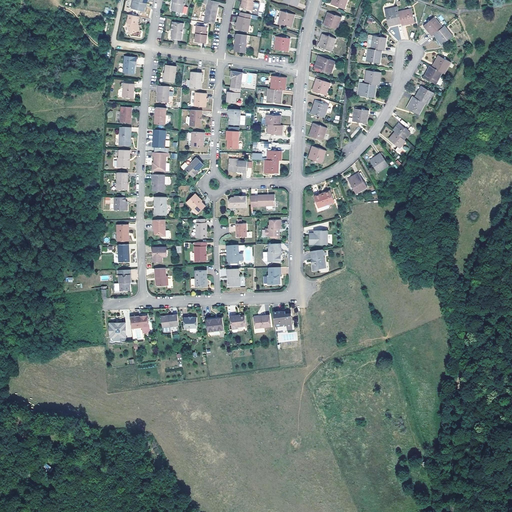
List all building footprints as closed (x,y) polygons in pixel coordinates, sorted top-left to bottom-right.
[(147,0),(134,0),(135,1),(134,0),(131,8),(143,12),(144,7),(145,4),(147,4),(148,0),(147,0)] [(205,0),(203,22),(214,24),(214,19),(213,19),(213,15),(215,16),(216,8),(214,7),(215,1),(209,0),(205,0)] [(252,1),(252,0),(243,0),(241,8),(251,11),(254,2),(252,1)] [(348,0),(331,0),(330,4),(345,10),(348,0)] [(182,13),(184,5),(179,5),(174,4),(174,5),(172,5),(171,10),(182,13)] [(399,12),(398,7),(385,10),(388,26),(401,23),(399,12)] [(411,10),(399,12),(401,23),(402,25),(414,22),(411,10)] [(250,18),(251,14),(240,12),(239,15),(238,15),(237,22),(235,21),(235,25),(236,25),(235,28),(248,31),(249,25),(251,18),(250,18)] [(294,15),(282,12),(278,24),(291,27),(294,15)] [(341,17),(328,13),(324,26),(337,30),(341,17)] [(138,17),(128,15),(126,24),(127,34),(138,32),(138,28),(137,26),(136,27),(136,24),(137,23),(138,17)] [(453,36),(445,26),(443,28),(435,17),(424,26),(432,36),(434,35),(442,45),(453,36)] [(170,38),(181,40),(182,34),(180,34),(181,28),(182,28),(183,23),(172,21),(170,30),(171,31),(173,31),(172,34),(171,34),(170,38)] [(206,33),(207,28),(197,26),(196,34),(196,42),(206,44),(207,36),(206,36),(206,33)] [(245,43),(246,35),(236,33),(235,42),(237,42),(235,51),(245,52),(246,43),(245,43)] [(336,39),(323,35),(320,47),(332,51),(336,39)] [(287,52),(290,39),(276,36),(274,49),(287,52)] [(372,36),(371,49),(381,50),(384,51),(385,38),(372,36)] [(371,49),(368,49),(366,62),(380,63),(381,50),(371,49)] [(123,65),(122,75),(133,76),(134,68),(133,68),(133,66),(135,66),(136,66),(136,65),(137,60),(137,59),(124,57),(123,65)] [(335,62),(320,57),(316,70),(331,75),(335,62)] [(439,57),(432,68),(442,73),(444,74),(450,63),(439,57)] [(430,67),(424,78),(435,85),(442,73),(432,68),(430,67)] [(165,77),(164,84),(174,85),(176,69),(166,68),(164,76),(165,77)] [(367,70),(365,84),(376,85),(378,86),(380,73),(367,70)] [(232,79),(231,88),(230,87),(229,92),(227,92),(225,102),(240,104),(241,89),(243,73),(231,71),(230,76),(233,77),(232,79)] [(189,88),(199,89),(200,82),(201,82),(202,73),(191,72),(189,88)] [(273,76),(271,89),(282,90),(285,91),(286,78),(273,76)] [(331,84),(318,79),(314,92),(326,96),(331,84)] [(131,92),(132,92),(133,85),(123,83),(121,98),(132,99),(132,94),(131,94),(131,92)] [(374,98),(376,85),(365,84),(360,83),(358,96),(374,98)] [(169,87),(156,86),(156,90),(158,90),(157,102),(168,103),(169,87)] [(425,104),(427,105),(433,93),(421,87),(415,98),(425,104)] [(282,90),(271,89),(269,89),(268,102),(281,103),(282,90)] [(204,98),(204,93),(195,92),(194,106),(205,108),(205,102),(206,98),(204,98)] [(418,115),(425,104),(415,98),(413,97),(407,109),(418,115)] [(329,106),(317,102),(313,114),(325,118),(329,106)] [(129,116),(130,116),(131,108),(121,107),(119,122),(130,123),(130,119),(128,119),(129,116)] [(165,117),(165,108),(154,108),(154,124),(164,125),(165,117)] [(241,125),(242,110),(229,109),(229,115),(231,115),(230,120),(230,125),(241,125)] [(365,124),(368,111),(355,109),(352,121),(365,124)] [(202,111),(190,110),(190,117),(189,125),(201,126),(201,121),(199,121),(199,116),(201,116),(202,111)] [(269,125),(280,125),(280,116),(267,115),(266,125),(269,125)] [(327,129),(315,124),(310,137),(323,141),(327,129)] [(399,124),(393,131),(395,133),(389,140),(398,148),(395,151),(401,156),(404,153),(400,149),(406,142),(404,140),(410,133),(416,138),(419,134),(411,127),(407,131),(399,124)] [(263,134),(262,142),(269,143),(270,134),(282,135),(282,126),(280,125),(269,125),(268,134),(263,134)] [(129,138),(130,128),(119,128),(117,146),(128,147),(129,141),(127,141),(128,138),(129,138)] [(164,149),(165,131),(152,130),(152,134),(154,134),(154,148),(164,149)] [(239,142),(239,131),(227,131),(226,140),(228,140),(227,148),(238,149),(239,142)] [(204,141),(204,133),(191,132),(191,146),(205,147),(205,141),(204,141)] [(267,161),(278,161),(281,161),(281,152),(269,151),(269,143),(262,142),(262,151),(267,151),(267,161)] [(326,151),(314,147),(309,159),(322,163),(326,151)] [(129,159),(129,151),(117,150),(117,158),(116,158),(116,168),(126,169),(126,159),(129,159)] [(167,157),(167,153),(152,153),(151,157),(153,157),(153,163),(153,166),(151,166),(151,172),(164,172),(164,157),(167,157)] [(377,173),(388,165),(380,154),(370,162),(377,173)] [(197,171),(203,165),(195,158),(188,166),(185,163),(181,167),(181,168),(183,171),(184,170),(193,178),(197,174),(196,173),(197,171)] [(246,161),(238,160),(238,159),(228,158),(228,168),(230,169),(237,170),(237,171),(246,172),(246,161)] [(277,174),(278,161),(267,161),(265,160),(264,173),(277,174)] [(126,191),(127,173),(116,173),(116,191),(126,191)] [(366,188),(359,173),(347,179),(355,194),(366,188)] [(164,176),(151,175),(151,179),(152,180),(152,184),(153,184),(153,186),(152,186),(152,191),(164,192),(164,176)] [(336,200),(331,188),(325,190),(325,192),(321,193),(319,192),(315,194),(320,206),(336,200)] [(200,201),(200,198),(196,193),(187,203),(195,211),(196,210),(199,213),(206,206),(202,202),(200,201)] [(257,197),(250,197),(251,208),(258,208),(258,207),(275,206),(274,195),(268,195),(268,197),(262,197),(262,196),(257,196),(257,197)] [(247,208),(246,196),(238,196),(238,198),(234,198),(230,198),(228,200),(229,209),(247,208)] [(124,202),(124,198),(113,198),(113,211),(126,211),(126,205),(124,205),(124,202)] [(166,216),(166,198),(154,198),(154,206),(155,206),(155,210),(154,210),(154,214),(155,215),(166,216)] [(207,238),(206,222),(205,222),(205,218),(198,219),(198,222),(196,222),(196,239),(207,238)] [(165,232),(164,220),(152,220),(152,228),(153,228),(153,232),(153,235),(157,235),(160,235),(160,237),(165,237),(165,232)] [(275,238),(280,238),(280,233),(280,229),(282,229),(282,220),(271,220),(271,225),(269,225),(270,229),(266,229),(267,236),(271,236),(275,236),(275,238)] [(247,237),(246,224),(236,224),(237,238),(247,237)] [(125,234),(127,234),(127,225),(115,225),(115,242),(125,242),(125,234)] [(320,233),(317,233),(310,233),(310,245),(328,245),(328,236),(327,236),(327,231),(320,231),(320,233)] [(207,246),(207,243),(196,243),(196,247),(195,247),(195,262),(207,262),(206,247),(207,246)] [(282,243),(271,244),(271,251),(269,251),(269,261),(282,261),(282,255),(280,255),(280,252),(282,251),(283,251),(282,243)] [(128,253),(128,245),(116,245),(117,263),(127,263),(128,261),(128,257),(127,257),(127,253),(128,253)] [(239,261),(238,245),(226,245),(227,254),(228,254),(228,256),(227,256),(227,261),(229,262),(239,261)] [(161,253),(165,253),(165,246),(152,247),(152,261),(161,261),(161,256),(161,253)] [(325,258),(324,250),(312,251),(313,264),(312,264),(313,271),(320,270),(320,269),(325,268),(324,263),(326,262),(326,258),(325,258)] [(283,274),(283,267),(270,267),(270,274),(269,274),(269,284),(282,284),(282,278),(281,278),(281,274),(283,274)] [(165,277),(164,268),(154,269),(154,278),(156,278),(156,282),(154,282),(154,285),(156,287),(166,286),(166,277),(165,277)] [(239,277),(238,269),(227,269),(227,277),(228,277),(229,277),(230,280),(228,282),(228,287),(240,286),(240,277),(239,277)] [(117,270),(117,274),(118,291),(128,291),(128,282),(129,282),(129,274),(129,270),(117,270)] [(206,279),(207,279),(207,271),(195,271),(196,287),(207,287),(206,279)] [(281,311),(273,312),(274,326),(286,325),(286,326),(292,326),(290,316),(285,317),(285,314),(284,312),(281,311)] [(129,317),(130,329),(140,328),(148,327),(146,315),(129,317)] [(170,326),(178,325),(177,315),(169,315),(169,317),(165,317),(165,316),(161,316),(160,318),(162,327),(166,327),(166,328),(170,327),(170,326)] [(270,327),(269,315),(261,316),(261,318),(259,318),(258,316),(254,317),(253,318),(254,329),(270,327)] [(245,326),(244,317),(240,317),(236,318),(235,316),(230,316),(231,330),(232,332),(233,332),(237,332),(238,331),(237,327),(245,326)] [(199,329),(198,318),(193,318),(189,318),(189,319),(184,319),(185,330),(199,329)] [(224,329),(222,318),(207,319),(208,331),(224,329)] [(123,334),(125,333),(124,324),(108,326),(110,340),(124,338),(123,334)]
